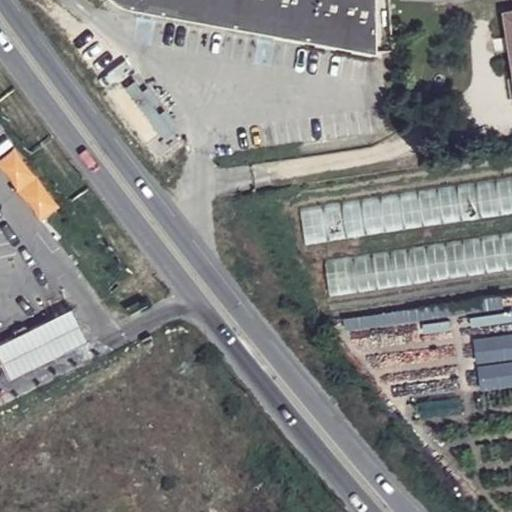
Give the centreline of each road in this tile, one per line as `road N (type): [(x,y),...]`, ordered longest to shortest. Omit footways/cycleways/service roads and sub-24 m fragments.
road 1 (primary): [(408,511),(5,0)]
road 2 (primary): [(0,36),(368,511)]
